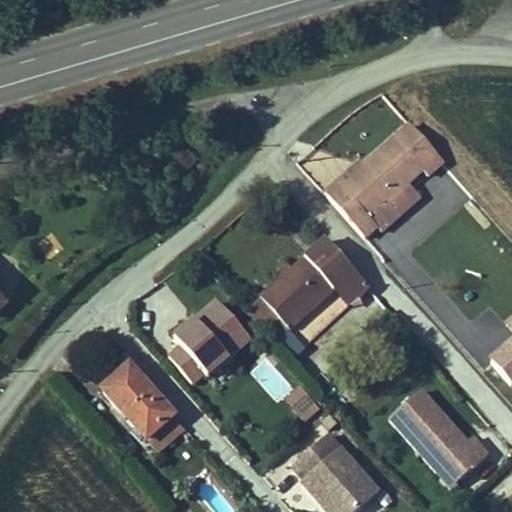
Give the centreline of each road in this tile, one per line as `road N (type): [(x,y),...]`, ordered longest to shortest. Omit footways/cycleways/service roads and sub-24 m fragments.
road 1 (unclassified): [(0,419),(86,308),(197,231),(287,130),(409,51),(434,45)]
road 2 (primary): [(89,45),(245,0)]
